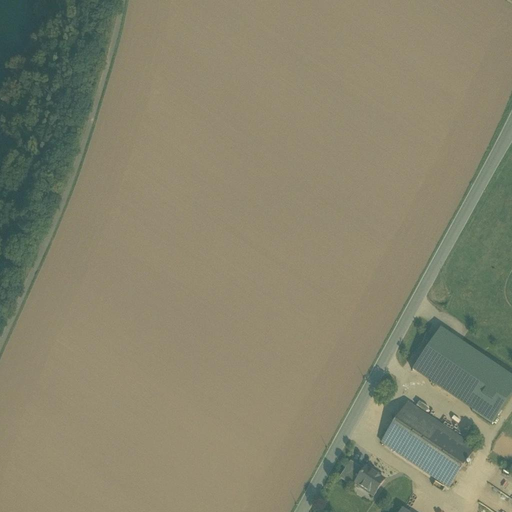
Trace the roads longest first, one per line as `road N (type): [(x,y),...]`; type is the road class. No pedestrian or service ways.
road 1 (unclassified): [(511,130),(299,511)]
road 2 (unclassified): [(0,347),(77,165),(118,0)]
